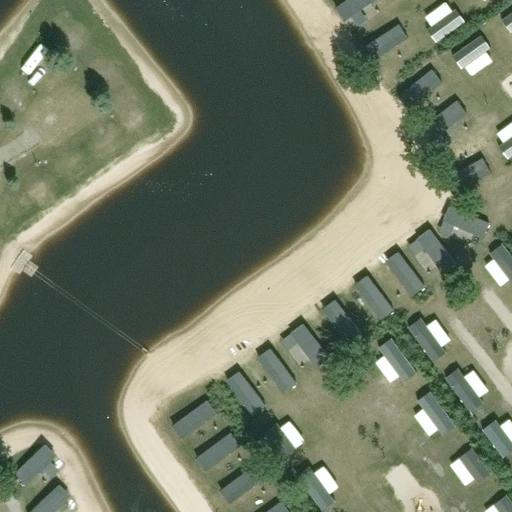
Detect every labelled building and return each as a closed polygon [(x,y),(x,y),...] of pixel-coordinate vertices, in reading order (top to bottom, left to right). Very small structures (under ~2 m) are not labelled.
[(347,0),(341,4),(350,17),(376,0),(347,0)] [(398,25),(368,45),(377,59),(407,39),(398,25)] [(415,77),(442,56),(432,43),(405,64),(415,77)] [(432,70),(404,93),(414,105),(442,83),(432,70)] [(457,102),(429,124),(439,136),(467,114),(457,102)] [(25,178),(36,166),(18,149),(7,161),(25,178)] [(483,160),(452,177),(459,191),(491,174),(483,160)] [(455,210),(449,225),(482,239),(488,224),(455,210)] [(434,236),(422,245),(443,274),(456,265),(434,236)] [(403,259),(390,268),(412,297),(424,287),(403,259)] [(372,283),(359,292),(381,321),(394,311),(372,283)] [(340,306),(327,316),(349,345),(362,335),(340,306)] [(308,331),(295,340),(317,369),(330,359),(308,331)] [(453,343),(476,380),(486,374),(463,337),(453,343)] [(274,355),(261,365),(283,393),(296,384),(274,355)] [(420,367),(406,376),(430,412),(443,402),(420,367)] [(243,378),(231,388),(252,417),(265,407),(243,378)] [(383,435),(401,427),(382,387),(364,396),(383,435)] [(395,400),(399,413),(414,408),(409,395),(395,400)] [(208,402),(179,423),(189,436),(217,415),(208,402)] [(335,414),(323,419),(344,464),(356,458),(335,414)] [(231,434),(203,454),(213,467),(241,447),(231,434)] [(38,450),(13,476),(24,487),(49,461),(38,450)] [(255,467),(227,487),(236,500),(265,480),(255,467)] [(52,491),(30,511),(53,511),(63,502),(52,491)] [(289,511),(282,502),(268,511),(289,511)]
